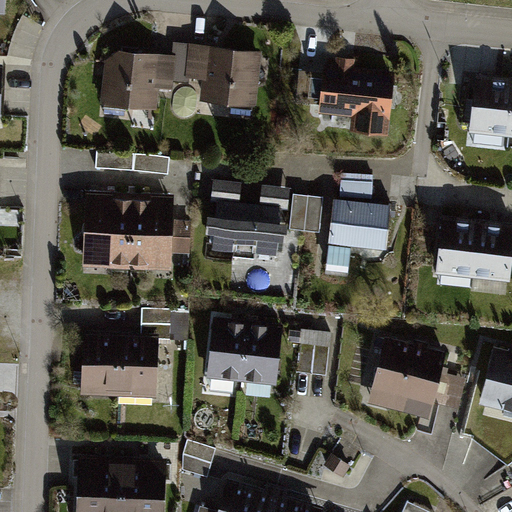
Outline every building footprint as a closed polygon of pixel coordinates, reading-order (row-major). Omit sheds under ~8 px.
[(178,60),(109,54),(104,106),(161,112),(163,84),(206,88),(204,101),(255,106),(260,56),(179,49),(178,60)] [(339,66),(327,64),(322,111),(355,114),(353,129),(388,132),(393,72),(357,69),(358,59),(339,57),(339,66)] [(511,86),(462,81),(456,143),(511,148),(511,86)] [(238,190),(208,187),(206,209),(212,210),(208,253),(271,259),(275,218),(285,219),(287,193),(258,190),(256,210),(237,208),(238,190)] [(175,194),(88,191),(85,263),(171,267),(175,194)] [(378,208),(322,203),(318,248),(373,253),(378,208)] [(507,229),(431,220),(425,272),(501,281),(507,229)] [(279,318),(217,312),(210,377),(273,383),(276,348),(279,318)] [(330,373),(334,328),(303,325),(299,370),(330,373)] [(338,330),(332,369),(341,370),(347,331),(338,330)] [(86,334),(84,391),(157,394),(159,336),(86,334)] [(369,339),(360,394),(424,404),(433,349),(369,339)] [(511,372),(479,366),(467,429),(511,438),(511,372)] [(164,511),(166,461),(81,457),(78,511),(164,511)] [(318,511),(321,504),(227,476),(215,511),(318,511)]
